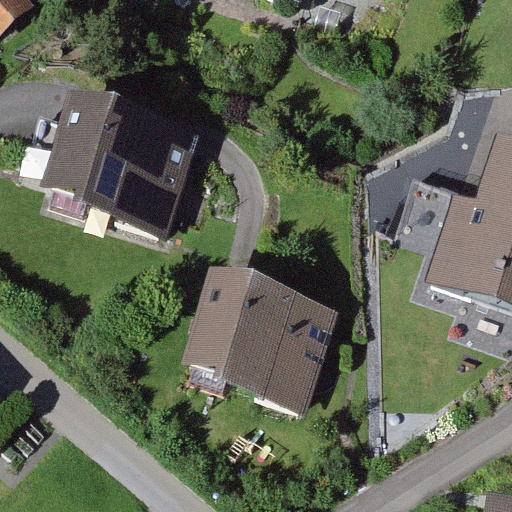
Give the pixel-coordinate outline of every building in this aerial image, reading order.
[(0,0),(0,54),(37,22),(16,0),(0,0)] [(222,0),(300,21),(305,0),(222,0)] [(173,242),(199,156),(76,118),(70,138),(44,130),(24,197),(173,242)] [(511,165),(500,162),(480,228),(454,220),(429,302),(511,327),(511,165)] [(338,332),(212,293),(183,386),(309,425),(338,332)] [(511,511),(511,503),(487,500),(485,511),(511,511)]
